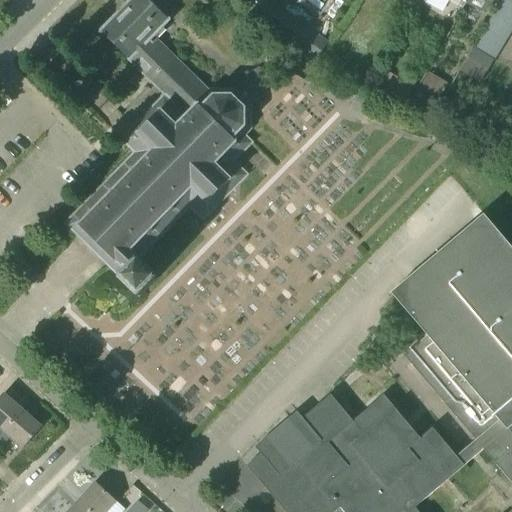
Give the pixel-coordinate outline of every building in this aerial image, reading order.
[(66,224),(77,235),(79,237),(82,238),(85,241),(87,245),(91,247),(95,250),(97,252),(98,257),(103,258),(106,261),(107,265),(120,278),(119,279),(139,298),(159,278),(139,259),(189,207),(203,220),(247,175),(233,162),(251,143),(244,136),(250,130),(250,107),(234,91),(210,91),(209,92),(156,40),(165,31),(162,27),(168,20),(147,0),(132,0),(102,31),(100,32),(100,33),(102,34),(165,96),(163,97),(164,100),(159,106),(156,105),(130,131),(132,134),(126,140),(123,138),(121,140),(135,153),(66,224)] [(314,63),(316,59),(322,64),(329,53),(324,49),(327,44),(262,0),(256,0),(245,17),(314,63)] [(487,16),(495,0),(468,0),(466,4),(487,16)] [(511,15),(511,2),(508,0),(501,0),(498,7),(511,15)] [(511,15),(498,7),(491,17),(511,29),(511,15)] [(511,30),(511,29),(491,17),(485,27),(506,40),(511,30)] [(506,40),(485,27),(479,38),(500,51),(506,40)] [(500,51),(479,38),(473,48),(494,61),(500,51)] [(473,48),(467,58),(488,70),(494,61),(473,48)] [(253,101),(273,82),(259,68),(249,73),(237,84),(253,101)] [(431,71),(414,101),(434,112),(451,83),(431,71)] [(402,108),(414,88),(398,78),(386,99),(402,108)] [(457,457),(464,466),(483,450),(511,483),(511,248),(484,215),(391,294),(409,314),(427,336),(403,356),(476,441),(457,457)] [(0,436),(4,432),(23,411),(4,394),(0,398),(0,436)] [(246,467),(284,511),(312,511),(306,504),(332,481),(322,469),(337,455),(328,444),(353,422),(330,395),(303,419),(297,412),(255,448),(261,454),(246,467)] [(432,428),(420,439),(384,396),(353,422),(328,444),(337,455),(322,469),(332,481),(306,504),(312,511),(335,511),(352,498),(363,511),(417,511),(414,508),(464,466),(457,457),(432,428)] [(42,428),(23,411),(4,432),(23,449),(42,428)] [(78,501),(89,511),(107,511),(116,502),(96,483),(78,501)] [(89,511),(78,501),(68,511),(89,511)]
